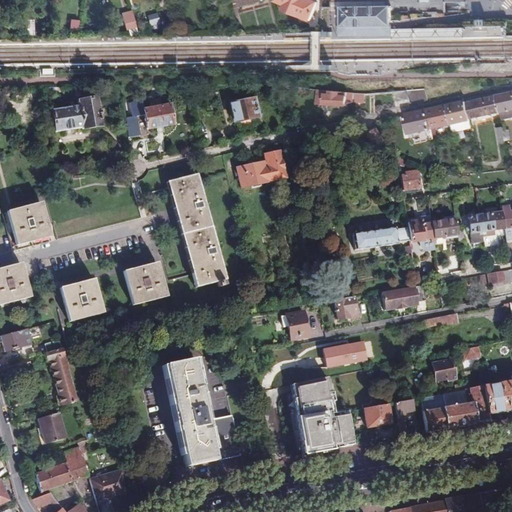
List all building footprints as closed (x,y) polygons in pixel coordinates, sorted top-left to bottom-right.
[(312,0),(277,0),(276,2),(286,6),(284,11),(312,21),(318,5),(315,1),(312,0)] [(378,26),(391,25),(391,13),(391,9),(391,6),(385,6),(364,6),(360,6),(340,6),(341,26),(360,26),(364,26),(375,26),(378,26)] [(126,18),(134,15),(132,9),(121,12),(125,27),(128,26),(126,18)] [(152,30),(161,27),(157,12),(147,15),(152,30)] [(130,32),(139,33),(134,15),(126,18),(128,26),(130,32)] [(70,20),(69,34),(78,34),(79,20),(70,20)] [(391,36),(391,25),(378,26),(375,26),(364,26),(360,26),(341,26),(341,36),(391,36)] [(467,37),(466,28),(394,30),(394,39),(467,37)] [(383,63),(338,60),(337,73),(382,75),(383,63)] [(86,95),(86,86),(76,87),(76,95),(86,95)] [(293,97),(292,87),(285,88),(287,98),(293,97)] [(426,100),(424,89),(407,91),(408,104),(426,100)] [(365,102),(366,93),(330,91),(330,95),(325,95),(324,105),(346,108),(347,105),(355,102),(365,102)] [(408,104),(407,91),(393,92),(394,107),(408,104)] [(511,91),(493,96),(497,113),(499,120),(507,119),(506,116),(511,114),(511,91)] [(497,113),(493,96),(465,101),(469,120),(497,113)] [(83,130),(101,126),(96,98),(77,101),(78,106),(75,106),(71,107),(51,110),(55,132),(82,128),(83,130)] [(252,99),(222,105),(226,123),(256,116),(252,99)] [(469,120),(465,101),(445,106),(450,124),(469,120)] [(168,104),(142,109),(145,128),(172,124),(168,104)] [(450,124),(445,106),(426,110),(432,138),(438,136),(435,127),(450,124)] [(432,138),(426,110),(404,116),(407,128),(404,129),(405,134),(408,133),(409,134),(425,129),(427,139),(432,138)] [(377,129),(376,130),(370,134),(377,146),(385,142),(377,129)] [(501,132),(501,130),(495,131),(498,143),(504,142),(501,132)] [(361,146),(355,141),(348,150),(355,155),(361,146)] [(279,150),(262,154),(264,161),(269,181),(269,182),(285,178),(279,150)] [(251,185),(251,188),(259,186),(259,183),(269,181),(264,161),(236,168),(240,187),(251,185)] [(399,174),(401,190),(419,188),(419,185),(416,185),(415,176),(414,171),(399,174)] [(168,181),(182,234),(208,228),(203,210),(200,210),(199,203),(201,203),(194,175),(168,181)] [(178,235),(182,234),(168,181),(165,182),(178,235)] [(135,202),(52,224),(56,240),(140,218),(135,202)] [(39,204),(6,212),(11,232),(7,234),(12,252),(49,241),(39,204)] [(506,208),(500,209),(501,213),(503,230),(505,246),(511,244),(511,212),(507,213),(506,208)] [(501,213),(478,216),(482,242),(482,248),(491,246),(490,237),(494,237),(493,232),(503,230),(501,213)] [(482,242),(478,216),(467,218),(468,220),(464,221),(465,232),(468,231),(470,244),(482,242)] [(457,232),(455,218),(449,219),(452,243),(458,242),(457,232)] [(432,239),(430,223),(420,224),(419,219),(405,222),(406,227),(408,239),(409,242),(417,241),(432,239)] [(442,221),(430,223),(432,239),(433,245),(436,244),(436,240),(445,239),(444,236),(448,236),(446,223),(442,224),(442,221)] [(395,226),(351,234),(354,251),(397,243),(397,241),(408,239),(406,227),(395,229),(395,226)] [(202,282),(203,285),(212,283),(213,288),(219,287),(219,282),(221,282),(214,255),(211,255),(210,249),(213,248),(208,228),(182,234),(191,275),(188,276),(191,288),(193,288),(192,285),(202,282)] [(457,232),(458,242),(459,247),(465,246),(462,232),(457,232)] [(178,235),(188,276),(191,275),(182,234),(178,235)] [(432,239),(417,241),(418,246),(423,249),(433,248),(433,245),(432,239)] [(128,303),(161,294),(153,263),(119,272),(128,303)] [(0,301),(27,295),(19,264),(0,268),(0,301)] [(509,286),(507,271),(486,275),(487,283),(488,285),(490,285),(491,289),(509,286)] [(487,283),(486,275),(479,276),(480,284),(487,283)] [(99,313),(90,279),(57,288),(66,322),(99,313)] [(421,286),(415,287),(380,293),(383,311),(394,310),(394,311),(405,310),(405,308),(416,306),(416,303),(424,302),(421,286)] [(162,297),(161,294),(128,303),(129,306),(162,297)] [(0,304),(28,298),(27,295),(0,301),(0,304)] [(351,298),(333,301),(336,320),(357,316),(355,309),(353,310),(351,298)] [(301,312),(284,316),(286,323),(289,340),(306,337),(301,312)] [(369,316),(369,323),(383,320),(382,313),(369,316)] [(456,314),(423,320),(425,329),(457,322),(456,314)] [(24,331),(0,338),(0,344),(3,354),(20,349),(21,351),(29,349),(24,331)] [(61,349),(59,341),(43,345),(45,354),(61,349)] [(364,343),(321,349),(324,369),(367,363),(364,343)] [(479,358),(478,347),(463,350),(465,361),(479,358)] [(55,396),(59,407),(75,403),(61,349),(45,354),(43,354),(46,362),(48,362),(54,360),(63,395),(57,396),(55,396)] [(182,456),(184,466),(238,455),(231,415),(209,420),(206,420),(201,393),(199,385),(194,359),(194,358),(165,365),(182,456)] [(27,359),(6,365),(9,373),(29,367),(27,359)] [(196,359),(194,359),(199,385),(202,385),(196,359)] [(48,362),(57,396),(63,395),(54,360),(48,362)] [(451,360),(431,364),(433,372),(431,374),(432,380),(434,380),(435,381),(454,378),(451,360)] [(179,457),(182,456),(165,365),(161,365),(167,398),(179,457)] [(466,389),(472,388),(468,372),(464,373),(466,389)] [(511,376),(511,377),(511,382),(482,387),(487,414),(511,409),(511,376)] [(355,448),(349,411),(330,414),(323,377),(293,382),(305,457),(355,448)] [(487,414),(482,387),(482,386),(472,388),(466,389),(439,395),(445,428),(488,421),(487,414)] [(206,420),(209,420),(203,393),(201,393),(206,420)] [(425,432),(445,428),(439,395),(419,399),(425,432)] [(391,404),(398,438),(404,436),(401,415),(414,412),(412,400),(391,404)] [(386,405),(362,410),(366,430),(389,425),(386,405)] [(56,414),(36,420),(43,445),(63,439),(56,414)] [(76,444),(58,450),(59,454),(77,448),(76,444)] [(77,448),(59,454),(62,464),(33,474),(39,493),(87,478),(77,448)] [(184,469),(239,459),(238,455),(184,466),(184,469)] [(88,482),(94,500),(125,490),(119,471),(88,482)] [(482,510),(507,488),(454,498),(388,511),(472,511),(477,509),(482,510)] [(50,493),(31,500),(37,509),(55,501),(50,493)]
